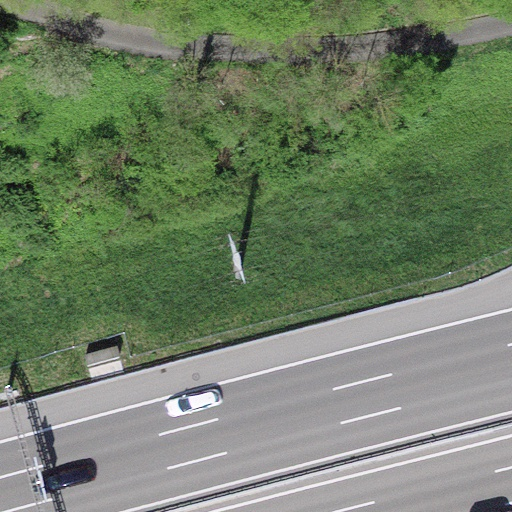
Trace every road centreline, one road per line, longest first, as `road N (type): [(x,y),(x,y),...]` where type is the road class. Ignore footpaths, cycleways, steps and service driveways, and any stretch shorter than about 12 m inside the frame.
road 1 (motorway): [(511,360),(0,493)]
road 2 (residential): [(45,0),(102,30),(217,47),(376,44),(511,22)]
